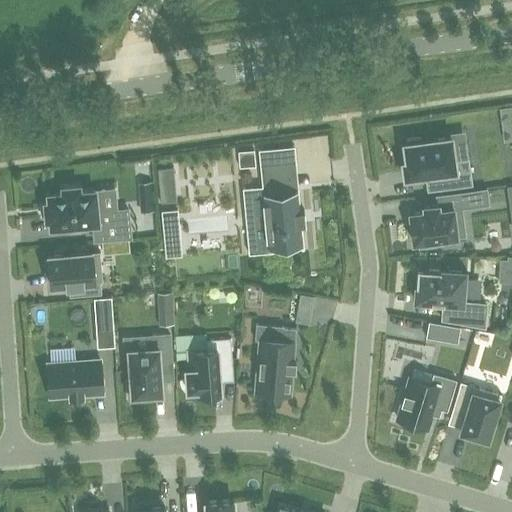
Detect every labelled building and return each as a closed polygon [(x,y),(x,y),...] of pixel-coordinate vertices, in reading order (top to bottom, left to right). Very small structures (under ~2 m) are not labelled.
[(511,106),(499,108),(502,126),(511,123),(511,106)] [(402,162),(404,177),(436,173),(439,189),(472,184),(469,157),(454,159),(451,136),(421,141),(420,137),(406,139),(407,143),(403,143),(406,161),(402,162)] [(259,150),(261,164),(286,161),(284,148),(285,148),(285,146),(283,146),(283,147),(260,149),(260,148),(258,148),(258,150),(259,150)] [(238,150),(239,167),(256,165),(254,149),(238,150)] [(262,226),(264,250),(289,248),(288,243),(301,242),(301,246),(303,245),(303,242),(302,242),(301,227),(301,223),(304,223),(303,209),(300,209),(299,205),(297,190),(298,190),(298,187),(296,187),(296,191),(288,191),(287,183),(263,185),(263,187),(248,188),(249,195),(259,194),(261,213),(271,212),(272,225),(262,226)] [(50,218),(51,226),(93,222),(94,231),(94,240),(130,236),(128,208),(100,211),(98,190),(79,191),(78,185),(63,187),(63,193),(48,194),(49,202),(45,203),(46,219),(50,218)] [(424,211),(409,213),(413,241),(418,241),(419,246),(441,243),(440,238),(465,235),(461,207),(490,203),(487,187),(436,194),(437,204),(423,206),(424,211)] [(139,195),(139,211),(154,210),(153,195),(139,195)] [(161,209),(164,237),(180,237),(177,209),(161,209)] [(101,241),(104,252),(111,252),(110,240),(101,241)] [(102,280),(100,251),(48,255),(48,259),(44,260),(45,274),(50,273),(51,285),(65,284),(66,285),(76,284),(77,295),(101,293),(100,281),(102,280)] [(417,267),(415,299),(431,301),(431,302),(443,303),(442,318),(484,326),(486,303),(465,302),(467,271),(417,267)] [(157,291),(157,301),(172,300),(172,291),(157,291)] [(299,292),(296,316),(310,319),(314,295),(299,292)] [(112,296),(95,297),(97,327),(114,325),(112,296)] [(429,321),(426,336),(444,339),(457,342),(460,326),(429,321)] [(293,360),(296,328),(283,327),(284,325),(282,325),(281,340),(259,338),(255,390),(290,393),(292,370),(295,370),(295,368),(292,368),(293,361),(296,362),(296,360),(293,360)] [(170,333),(150,334),(151,347),(128,349),(131,383),(128,383),(129,398),(147,397),(146,394),(161,393),(160,361),(172,360),(170,333)] [(191,394),(220,392),(218,366),(232,365),(230,337),(206,338),(207,348),(188,350),(190,369),(186,369),(187,390),(191,390),(191,394)] [(100,359),(48,362),(50,396),(70,394),(70,396),(82,396),(82,393),(102,392),(100,359)] [(448,381),(425,374),(422,384),(401,378),(397,394),(396,394),(393,404),(393,405),(389,420),(420,429),(424,416),(431,418),(433,410),(439,412),(448,381)] [(501,396),(460,384),(453,408),(466,412),(460,434),(487,442),(494,420),(501,396)] [(205,511),(233,511),(233,499),(205,501),(205,511)]
